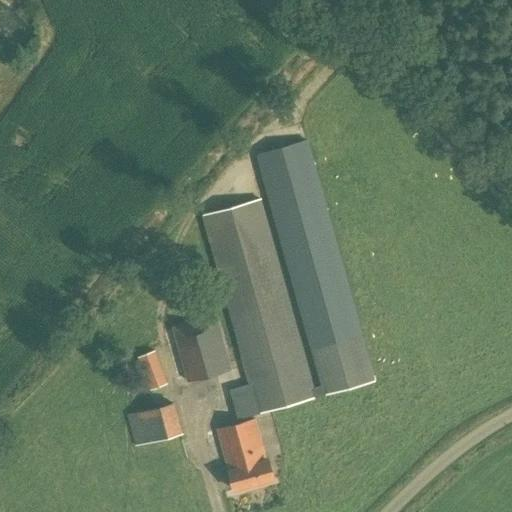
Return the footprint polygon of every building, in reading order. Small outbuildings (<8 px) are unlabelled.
[(251,383),(230,389),(239,418),(375,380),(306,139),(257,153),(322,384),(313,387),(259,198),(203,214),(251,383)] [(108,312),(141,394),(168,383),(140,315),(126,321),(125,317),(123,318),(119,308),(108,312)] [(171,327),(187,381),(233,368),(216,314),(171,327)] [(155,407),(127,415),(135,445),(183,433),(175,402),(172,403),(169,392),(152,396),(155,407)] [(216,429),(228,470),(233,490),(275,479),(269,459),(265,460),(254,419),(216,429)]
